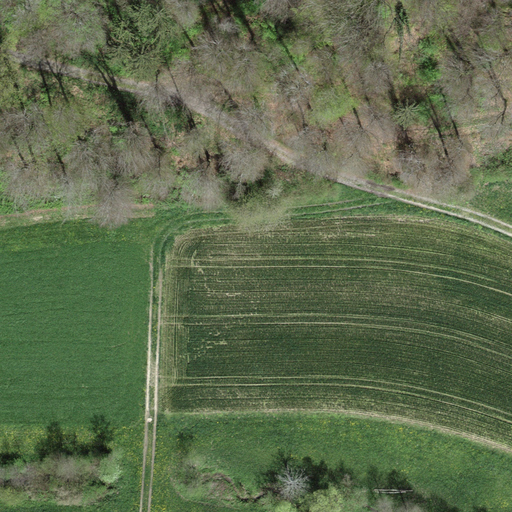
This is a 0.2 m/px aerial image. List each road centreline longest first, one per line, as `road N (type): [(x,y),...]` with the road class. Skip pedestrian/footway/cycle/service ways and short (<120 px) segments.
road 1 (track): [(186,103),(324,171),(511,233)]
road 2 (track): [(143,511),(150,354)]
